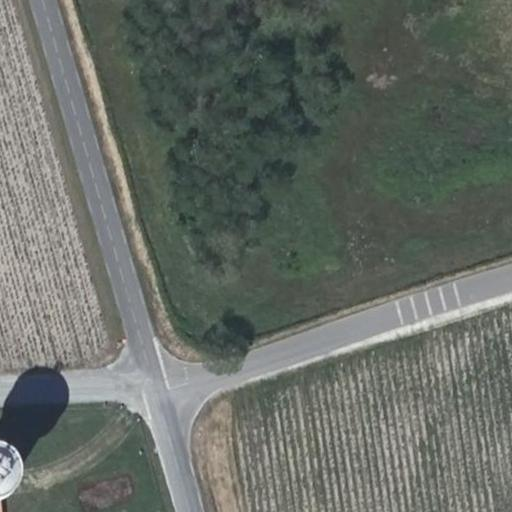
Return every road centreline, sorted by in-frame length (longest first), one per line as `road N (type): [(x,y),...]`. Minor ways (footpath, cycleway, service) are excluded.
road 1 (tertiary): [(46,0),(155,386)]
road 2 (residential): [(511,280),(155,386)]
road 3 (residential): [(155,386),(0,393)]
road 4 (tertiary): [(155,386),(192,511)]
